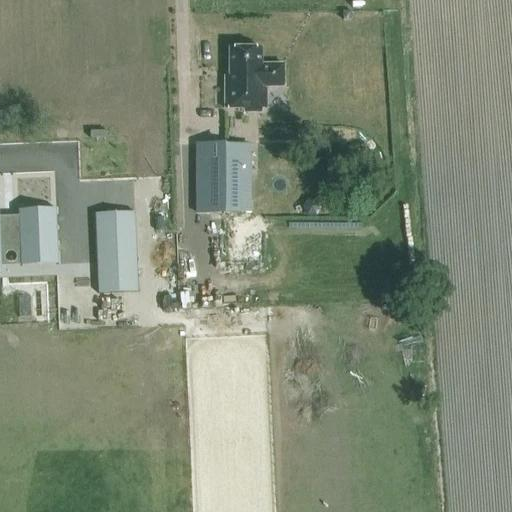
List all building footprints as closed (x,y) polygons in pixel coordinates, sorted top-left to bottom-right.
[(225,78),(225,110),(266,110),(266,88),(284,88),(284,65),(261,65),(261,49),(229,49),(229,71),(231,71),(231,78),(225,78)] [(265,196),(296,194),(292,127),(262,129),(265,196)] [(256,174),(246,175),(243,143),(227,144),(227,143),(199,146),(205,214),(233,211),(233,210),(259,208),(256,174)] [(10,179),(10,209),(40,210),(41,155),(19,154),(19,162),(4,162),(4,178),(10,179)] [(0,275),(1,275),(0,250),(20,250),(20,267),(22,267),(22,261),(56,259),(57,266),(58,266),(56,210),(18,211),(18,217),(0,218),(0,275)] [(135,213),(95,215),(98,295),(138,293),(135,213)]
